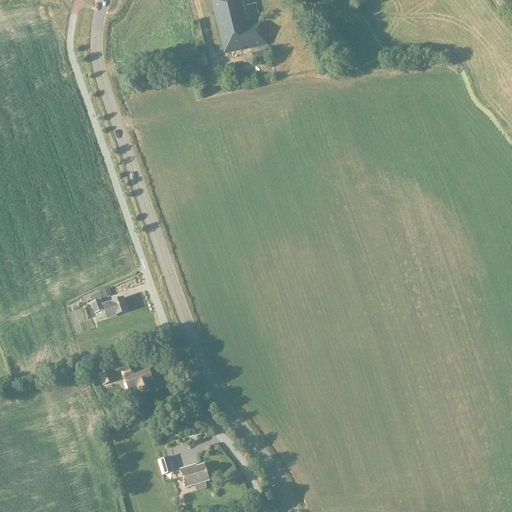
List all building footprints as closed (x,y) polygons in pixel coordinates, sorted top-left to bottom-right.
[(235,0),(215,0),(216,1),(211,2),(224,55),(243,51),(242,47),(248,46),(249,49),(266,45),(261,23),(245,27),(240,3),(237,4),(235,0)] [(250,53),(252,63),(265,60),(262,50),(250,53)] [(194,69),(205,67),(202,55),(191,57),(194,69)] [(80,300),(82,305),(91,301),(89,296),(80,300)] [(100,300),(90,303),(94,315),(103,311),(107,320),(128,312),(123,299),(102,306),(100,300)] [(131,369),(120,373),(127,390),(137,387),(139,394),(151,389),(148,382),(152,381),(148,370),(133,376),(132,375),(133,374),(131,369)] [(98,375),(98,376),(91,378),(94,384),(100,381),(102,386),(115,382),(110,370),(98,375)] [(170,457),(157,461),(161,476),(175,472),(170,457)] [(179,471),(185,489),(195,486),(196,491),(198,492),(205,490),(206,488),(205,483),(209,482),(204,466),(191,469),(190,467),(179,471)]
